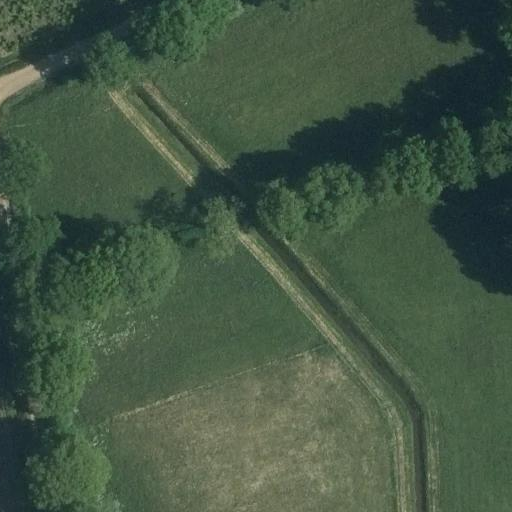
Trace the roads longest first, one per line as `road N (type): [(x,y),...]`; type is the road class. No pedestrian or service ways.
road 1 (track): [(49,511),(0,212)]
road 2 (track): [(185,0),(0,88)]
